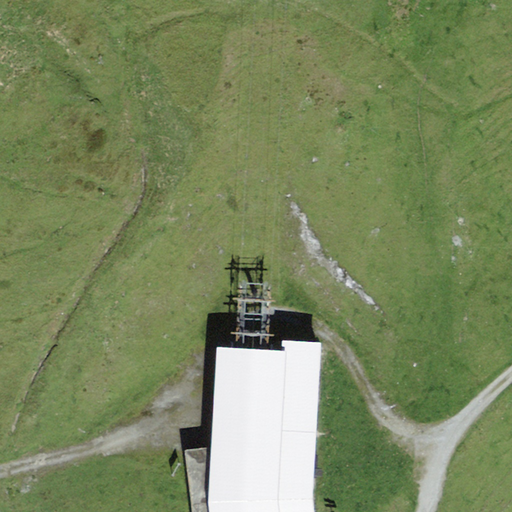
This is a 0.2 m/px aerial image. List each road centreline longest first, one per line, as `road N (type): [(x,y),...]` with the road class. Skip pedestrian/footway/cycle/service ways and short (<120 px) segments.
road 1 (track): [(469,414),(447,435),(407,431),(378,412),(330,339),(308,321),(280,315),(251,319),(220,339),(156,415),(100,446),(0,471)]
road 2 (track): [(511,372),(469,414),(427,511)]
